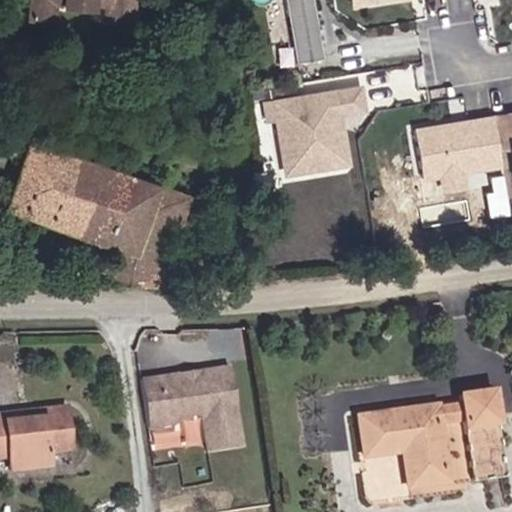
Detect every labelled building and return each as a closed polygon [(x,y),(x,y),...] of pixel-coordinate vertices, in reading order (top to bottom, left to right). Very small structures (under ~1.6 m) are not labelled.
[(104,4),(104,0),(28,0),(28,20),(51,21),(52,6),(63,1),(63,6),(91,8),(91,4),(104,4)] [(132,23),(132,0),(104,0),(104,4),(104,22),(132,23)] [(322,57),(312,0),(284,0),(295,61),(322,57)] [(336,106),(334,90),(288,97),(291,113),(336,106)] [(345,162),(336,106),(291,113),(288,97),(264,101),(267,118),(275,117),(282,163),(294,171),(345,162)] [(511,112),(492,116),(498,148),(511,145),(511,112)] [(492,116),(413,130),(422,177),(501,163),(498,148),(492,116)] [(160,286),(184,210),(187,197),(180,194),(157,186),(59,152),(27,141),(4,207),(124,249),(113,286),(160,286)] [(236,419),(228,366),(197,370),(194,374),(182,375),(179,373),(139,379),(147,433),(172,429),(177,422),(202,418),(209,423),(236,419)] [(503,479),(491,392),(458,397),(459,404),(461,421),(469,483),(503,479)] [(461,421),(459,404),(435,407),(437,425),(461,421)] [(445,482),(437,425),(435,407),(357,418),(362,456),(401,451),(406,488),(445,482)] [(69,450),(64,408),(31,411),(32,419),(2,422),(1,415),(0,415),(0,458),(6,458),(8,472),(49,467),(47,452),(69,450)] [(32,419),(31,411),(1,415),(2,422),(32,419)]
